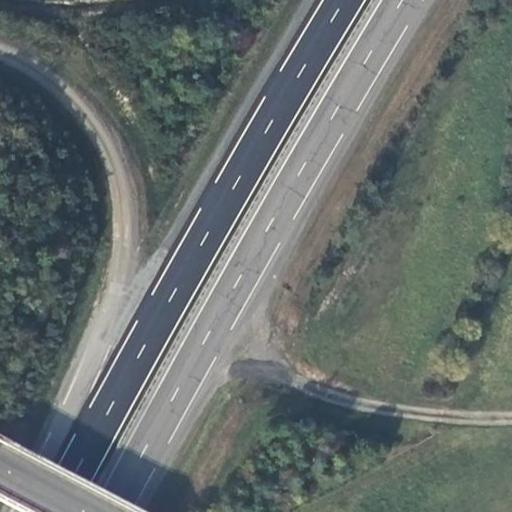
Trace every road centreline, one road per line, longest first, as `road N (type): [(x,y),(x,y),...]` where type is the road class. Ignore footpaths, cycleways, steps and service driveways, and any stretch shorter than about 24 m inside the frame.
road 1 (trunk): [(349,0),(54,511)]
road 2 (trunk): [(121,511),(405,0)]
